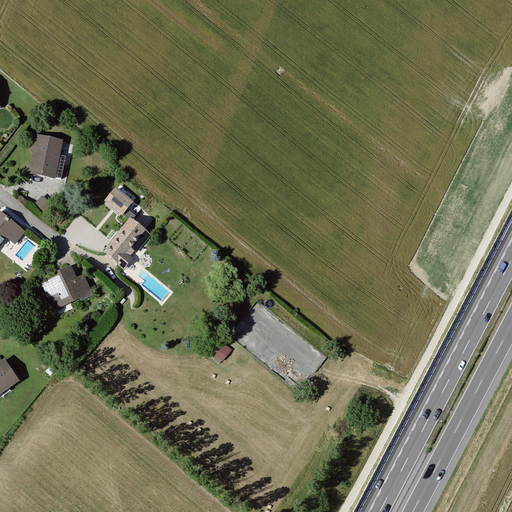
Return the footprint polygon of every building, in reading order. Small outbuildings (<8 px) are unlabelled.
[(60,173),(65,136),(35,132),(30,169),(60,173)] [(103,198),(120,214),(132,201),(115,185),(103,198)] [(28,229),(3,208),(0,210),(0,244),(7,236),(16,243),(28,229)] [(147,236),(129,221),(102,252),(120,267),(147,236)] [(62,271),(42,281),(53,305),(92,287),(85,272),(79,275),(73,262),(61,268),(62,271)] [(223,360),(234,349),(225,340),(214,352),(223,360)] [(0,390),(22,374),(6,354),(0,358),(0,390)]
